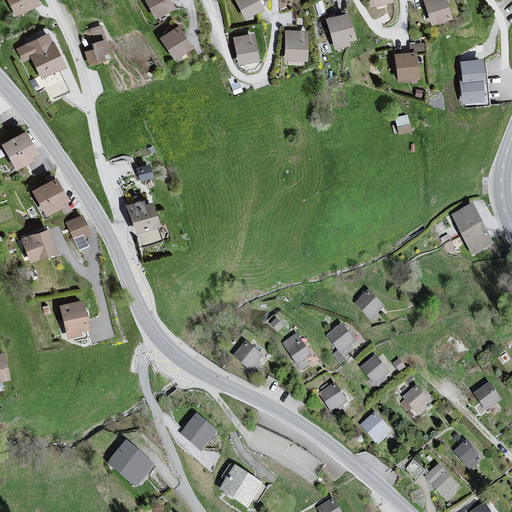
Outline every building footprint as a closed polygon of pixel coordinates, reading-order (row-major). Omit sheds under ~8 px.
[(40,0),(7,0),(17,19),(43,5),(40,0)] [(173,0),(147,0),(158,21),(179,10),(173,0)] [(263,0),(239,0),(250,19),(268,9),(263,0)] [(452,0),(433,0),(429,1),(437,26),(459,19),(452,0)] [(354,14),(331,20),(339,49),(362,43),(354,14)] [(183,26),(164,38),(179,61),(198,49),(183,26)] [(313,31),(288,31),(287,61),(312,62),(313,31)] [(54,33),(18,50),(24,64),(36,58),(46,79),(70,67),(54,33)] [(259,34),(238,39),(243,65),(264,61),(259,34)] [(97,50),(88,53),(93,66),(117,58),(111,38),(95,43),(97,50)] [(420,53),(397,56),(400,83),(424,80),(420,53)] [(484,58),(460,61),(465,108),(489,105),(484,58)] [(411,114),(398,118),(403,135),(416,131),(411,114)] [(25,131),(1,144),(15,169),(32,160),(30,156),(37,151),(25,131)] [(139,177),(153,174),(150,161),(136,164),(139,177)] [(61,176),(34,190),(46,214),(73,199),(61,176)] [(158,197),(132,205),(140,232),(166,224),(158,197)] [(481,212),(457,221),(473,257),(496,247),(481,212)] [(85,215),(67,224),(76,240),(93,231),(85,215)] [(51,228),(25,238),(34,261),(61,251),(51,228)] [(373,291),(358,304),(373,321),(388,308),(373,291)] [(88,299),(61,306),(70,339),(86,335),(84,330),(95,327),(88,299)] [(348,323),(328,338),(343,357),(363,343),(348,323)] [(303,335),(286,345),(301,369),(318,358),(303,335)] [(252,341),(237,355),(253,372),(268,358),(252,341)] [(8,352),(0,353),(0,382),(14,379),(8,352)] [(379,355),(363,367),(379,388),(395,376),(379,355)] [(410,369),(403,360),(397,364),(403,374),(410,369)] [(340,384),(324,394),(335,413),(352,403),(340,384)] [(495,385),(478,396),(489,413),(506,402),(495,385)] [(423,387),(405,400),(417,417),(436,404),(423,387)] [(365,425),(379,444),(394,433),(380,414),(365,425)] [(202,415),(184,435),(203,453),(221,433),(202,415)] [(474,441),(457,453),(469,470),(486,458),(474,441)] [(132,443),(112,464),(140,489),(160,467),(132,443)] [(405,468),(418,478),(426,468),(414,458),(405,468)] [(427,478),(447,503),(464,490),(444,465),(427,478)] [(240,468),(225,490),(253,510),(269,488),(240,468)] [(345,511),(338,499),(319,511),(320,511),(345,511)]
